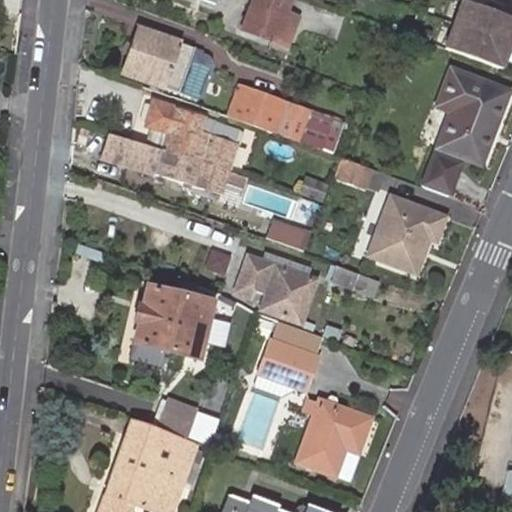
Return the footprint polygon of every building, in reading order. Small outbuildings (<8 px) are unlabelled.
[(290,0),(252,0),(241,29),(288,46),(299,15),(287,11),(290,0)] [(463,0),(462,0),(444,50),(491,67),(508,16),(463,0)] [(511,17),(508,16),(491,67),(511,74),(511,17)] [(173,59),(188,64),(195,48),(139,29),(123,73),(162,87),(173,59)] [(177,93),(188,64),(173,59),(162,87),(177,93)] [(508,93),(448,71),(434,110),(449,116),(436,153),(480,170),(508,93)] [(305,111),(236,86),(226,114),(295,139),(305,111)] [(163,149),(228,173),(235,152),(224,148),(202,140),(206,128),(207,125),(155,107),(147,128),(155,131),(167,136),(164,147),(163,149)] [(202,140),(224,148),(228,136),(206,128),(202,140)] [(217,201),(228,173),(163,149),(111,131),(101,158),(217,201)] [(151,142),(164,147),(167,136),(155,131),(151,142)] [(320,159),(296,151),(285,180),(309,189),(320,159)] [(369,170),(337,158),(332,173),(364,184),(369,170)] [(248,186),(244,206),(283,214),(288,195),(248,186)] [(387,197),(376,226),(424,243),(426,236),(434,239),(442,216),(387,197)] [(310,233),(272,219),(265,238),(303,252),(310,233)] [(424,243),(376,226),(366,254),(413,272),(424,243)] [(314,282),(247,258),(235,293),(252,299),(254,292),(268,297),(263,312),(299,324),(314,282)] [(367,281),(335,269),(330,282),(362,294),(367,281)] [(136,330),(132,349),(199,364),(203,349),(213,351),(219,328),(209,325),(213,306),(145,290),(141,307),(138,306),(133,329),(136,330)] [(318,356),(275,340),(263,373),(306,389),(318,356)] [(370,421),(320,403),(319,405),(310,402),(305,414),(315,417),(298,464),(335,477),(348,441),(361,446),(370,421)] [(170,511),(194,447),(132,424),(100,511),(126,511),(129,506),(146,511),(170,511)] [(350,483),(363,446),(361,446),(348,441),(335,477),(348,482),(350,483)] [(511,500),(511,469),(510,469),(501,497),(511,500)] [(245,505),(226,497),(219,511),(308,511),(305,511),(304,511),(275,511),(276,509),(248,498),(245,505)]
